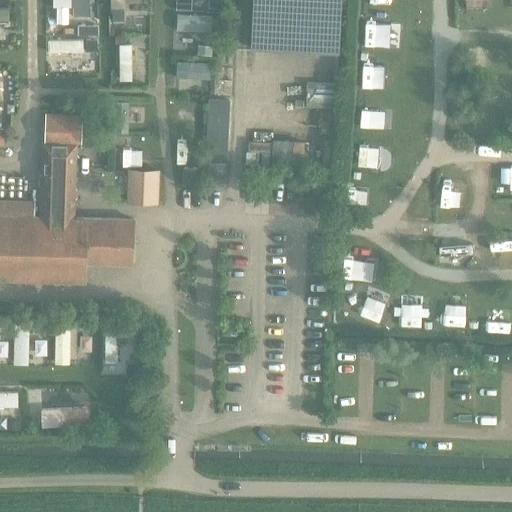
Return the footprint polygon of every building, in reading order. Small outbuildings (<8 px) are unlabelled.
[(55,0),(56,22),(71,21),(71,15),(96,14),(95,0),(55,0)] [(176,0),(176,10),(192,10),(192,0),(176,0)] [(208,0),(208,8),(222,8),(222,0),(208,0)] [(253,0),(251,48),(339,52),(341,0),(253,0)] [(467,0),(467,17),(479,17),(480,0),(467,0)] [(0,3),(0,19),(11,20),(11,4),(0,3)] [(124,9),(112,9),(112,21),(124,21),(124,9)] [(213,30),(214,13),(179,11),(178,28),(213,30)] [(391,47),(392,24),(368,23),(367,46),(391,47)] [(98,25),(78,25),(78,35),(98,35),(98,25)] [(98,40),(85,40),(85,51),(98,51),(98,40)] [(198,45),(197,54),(212,55),(213,46),(198,45)] [(212,91),(213,61),(179,59),(177,90),(212,91)] [(336,105),(337,82),(308,81),(307,104),(336,105)] [(110,130),(130,131),(132,101),(112,100),(110,130)] [(381,123),(382,104),(362,103),(361,122),(381,123)] [(0,279),(86,282),(87,262),(132,264),(133,218),(74,217),(76,144),(80,144),(81,132),(81,115),(48,114),(47,143),(43,143),(40,216),(34,216),(35,201),(0,199),(0,279)] [(81,132),(80,144),(80,149),(98,149),(99,133),(81,132)] [(304,164),(305,140),(250,138),(249,162),(304,164)] [(356,147),(355,169),(376,170),(377,148),(356,147)] [(207,161),(206,174),(219,175),(226,175),(227,162),(220,162),(207,161)] [(511,166),(503,166),(502,180),(511,180),(511,166)] [(127,201),(134,201),(159,202),(160,170),(129,169),(127,201)] [(196,188),(197,170),(184,169),(183,187),(196,188)] [(449,190),(467,188),(466,171),(448,173),(449,190)] [(353,181),(351,202),(374,203),(376,182),(353,181)] [(447,264),(473,263),(473,245),(447,245),(447,264)] [(367,272),(366,255),(347,256),(347,273),(367,272)] [(511,329),(511,309),(494,308),(493,328),(511,329)] [(8,314),(0,314),(0,326),(8,327),(8,314)] [(16,321),(15,362),(31,362),(32,322),(16,321)] [(57,361),(76,362),(79,323),(59,322),(57,361)] [(109,328),(107,358),(119,358),(120,340),(126,340),(126,329),(109,328)] [(0,405),(20,405),(20,389),(0,389),(0,405)] [(80,403),(78,390),(56,393),(58,404),(42,406),(45,426),(92,420),(89,402),(80,403)] [(20,421),(8,421),(9,430),(20,430),(20,421)]
